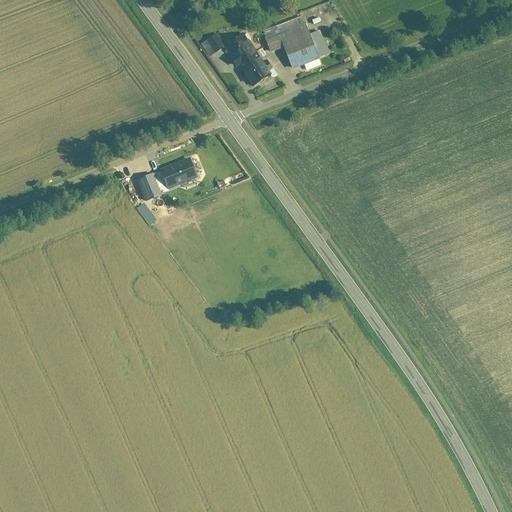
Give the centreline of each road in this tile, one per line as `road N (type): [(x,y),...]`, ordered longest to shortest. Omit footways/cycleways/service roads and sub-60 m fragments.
road 1 (tertiary): [(228,120),(417,383),(489,511)]
road 2 (unclassified): [(504,0),(433,27),(372,64),(228,120)]
road 3 (unclassified): [(228,120),(0,209)]
road 4 (tertiary): [(140,0),(228,120)]
